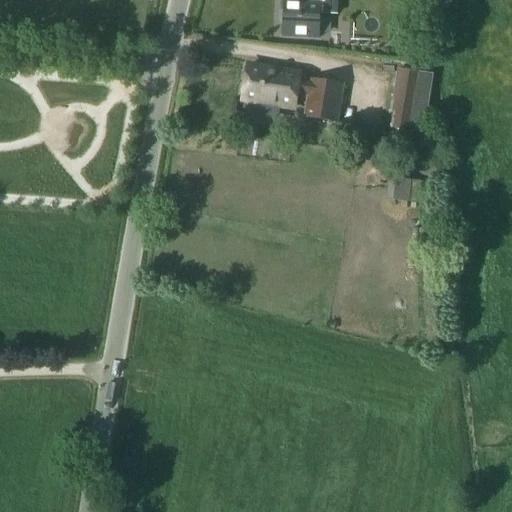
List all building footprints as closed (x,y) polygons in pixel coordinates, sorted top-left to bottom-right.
[(280,13),(279,22),(283,24),(283,38),(318,39),(319,0),(301,0),(301,2),(284,2),(284,11),(280,13)] [(416,55),(415,34),(404,34),(405,56),(416,55)] [(248,68),(244,102),(261,104),(259,116),(276,119),(278,106),(295,109),(297,95),(308,97),(305,118),(338,123),(344,85),(310,80),(310,82),(298,80),(299,75),(281,72),(280,75),(266,73),(266,70),(248,68)] [(400,69),(394,109),(427,114),(433,74),(400,69)] [(392,180),(390,202),(412,204),(414,182),(392,180)]
